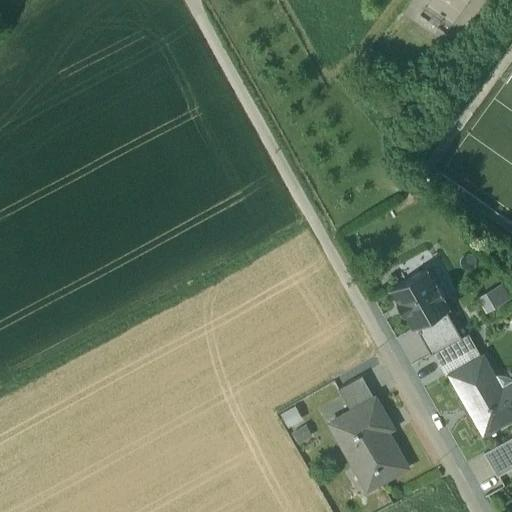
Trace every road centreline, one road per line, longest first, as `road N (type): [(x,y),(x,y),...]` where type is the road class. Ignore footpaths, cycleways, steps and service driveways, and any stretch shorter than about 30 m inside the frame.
road 1 (track): [(0,394),(313,224)]
road 2 (residential): [(190,0),(338,267)]
